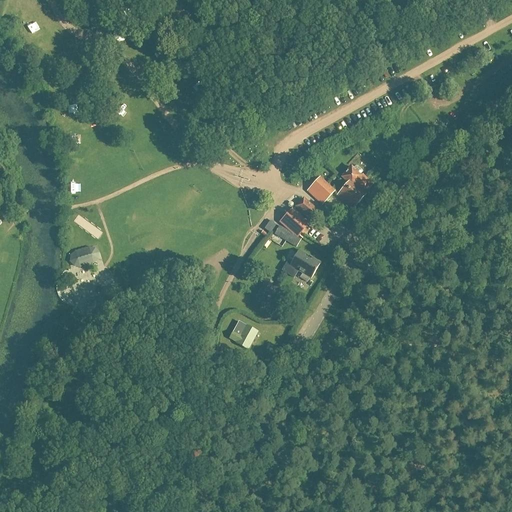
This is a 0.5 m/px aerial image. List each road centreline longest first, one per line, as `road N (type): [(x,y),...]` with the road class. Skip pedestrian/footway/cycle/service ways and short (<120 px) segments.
road 1 (tertiary): [(473,129),(391,212),(311,328),(258,441),(240,511)]
road 2 (track): [(285,191),(249,241),(221,302),(165,511)]
road 3 (unknown): [(186,427),(162,435),(62,511)]
road 4 (unknown): [(204,354),(148,381),(84,398)]
